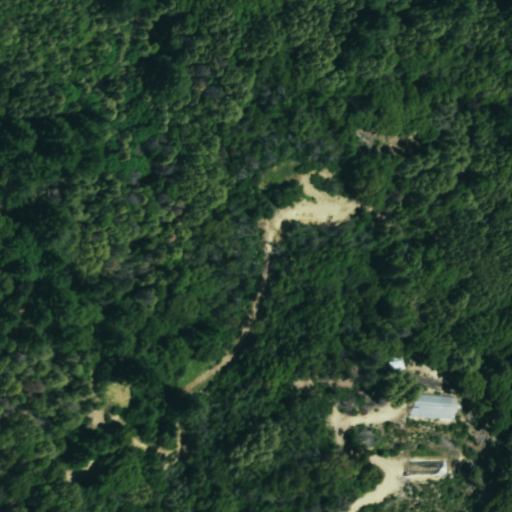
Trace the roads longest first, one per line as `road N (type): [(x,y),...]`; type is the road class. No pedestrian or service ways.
road 1 (track): [(68,419),(88,426),(149,408),(236,353),(264,273),(267,231),(295,206),(335,210)]
road 2 (track): [(251,187),(394,149),(402,139),(371,137)]
road 3 (track): [(356,511),(387,489),(385,476),(352,458),(341,430),(382,420),(395,404)]
